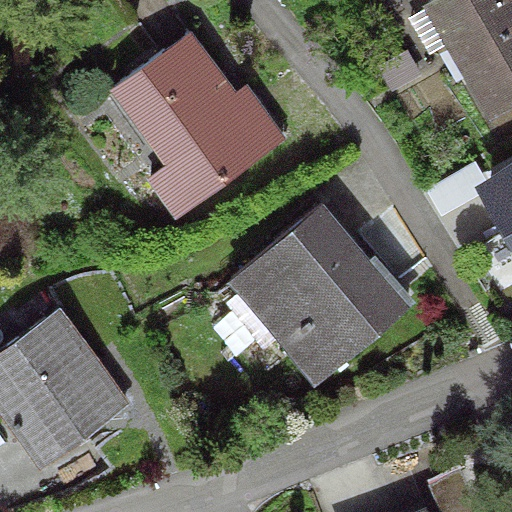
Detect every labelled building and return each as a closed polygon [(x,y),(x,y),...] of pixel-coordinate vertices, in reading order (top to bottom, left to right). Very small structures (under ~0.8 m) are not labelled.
[(511,0),(440,0),(427,8),(493,126),(511,115),(511,0)] [(193,34),(111,93),(167,170),(147,184),(177,226),(279,153),(193,34)] [(511,169),(482,185),(511,239),(511,169)] [(320,205),(230,291),(325,390),(415,304),(320,205)] [(60,313),(0,358),(0,409),(51,476),(136,412),(60,313)]
